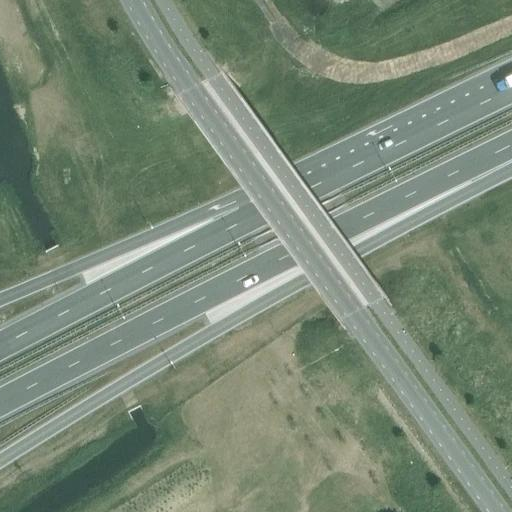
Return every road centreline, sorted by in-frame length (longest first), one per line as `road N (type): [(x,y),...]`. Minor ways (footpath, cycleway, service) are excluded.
road 1 (tertiary): [(492,511),(129,0)]
road 2 (trunk): [(0,462),(472,189),(511,150)]
road 3 (trunk): [(0,405),(511,145)]
road 4 (trunk): [(511,90),(245,219)]
road 5 (trunk): [(245,219),(0,346)]
road 6 (trunk): [(245,219),(164,230),(0,301)]
